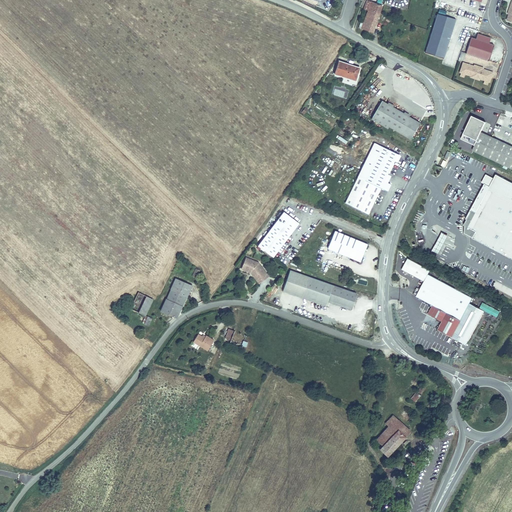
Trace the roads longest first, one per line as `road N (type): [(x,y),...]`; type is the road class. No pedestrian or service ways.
road 1 (unclassified): [(8,511),(170,329),(199,308),(235,302),(365,343),(391,338)]
road 2 (tertiary): [(391,338),(386,260),(440,132),(444,101)]
road 3 (tertiary): [(444,101),(415,67),(340,29)]
